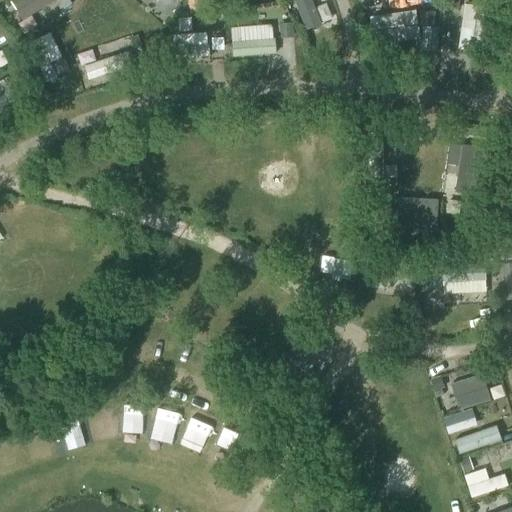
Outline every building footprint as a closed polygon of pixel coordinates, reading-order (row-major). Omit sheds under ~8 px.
[(23,0),(31,11),(46,0),(23,0)] [(144,0),(166,12),(172,0),(144,0)] [(310,0),(292,0),(306,31),(321,25),(310,0)] [(447,0),(446,8),(458,9),(458,0),(447,0)] [(421,12),(421,25),(432,25),(433,12),(421,12)] [(275,52),(274,24),(239,26),(240,53),(275,52)] [(207,31),(172,37),(174,49),(209,42),(207,31)] [(33,39),(40,75),(63,70),(55,34),(33,39)] [(484,73),(494,75),(496,65),(486,63),(484,73)] [(181,157),(198,154),(193,132),(177,135),(181,157)] [(156,184),(159,202),(177,200),(175,181),(156,184)] [(511,263),(501,264),(502,298),(511,297),(511,263)] [(311,343),(293,367),(305,376),(323,352),(311,343)] [(449,382),(456,409),(491,400),(483,373),(449,382)] [(382,393),(400,388),(397,375),(379,380),(382,393)] [(120,406),(120,426),(146,426),(146,405),(120,406)] [(470,407),(440,417),(446,435),(476,424),(470,407)] [(96,430),(112,425),(106,408),(91,413),(96,430)] [(152,427),(172,432),(177,415),(156,410),(152,427)] [(197,447),(204,428),(183,419),(175,438),(197,447)] [(84,421),(57,428),(61,444),(88,437),(84,421)] [(456,455),(501,440),(495,424),(451,439),(456,455)] [(28,452),(48,448),(44,427),(24,431),(28,452)] [(0,436),(0,457),(17,453),(12,433),(0,436)] [(503,472),(488,477),(484,467),(463,474),(471,500),(508,488),(503,472)]
